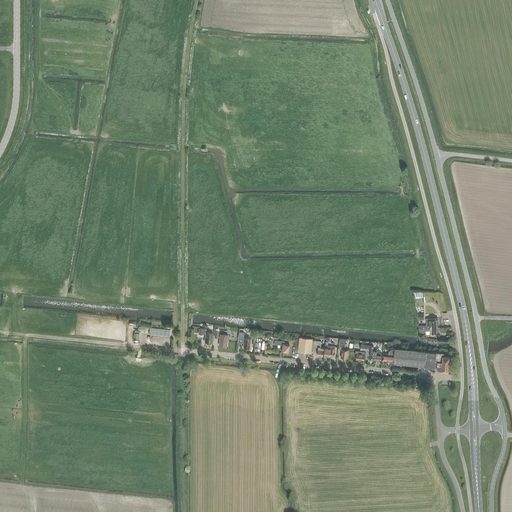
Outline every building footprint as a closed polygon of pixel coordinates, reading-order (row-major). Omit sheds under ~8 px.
[(426,318),(426,325),(419,326),(419,329),(438,327),(437,318),(426,318)] [(169,330),(149,328),(149,334),(169,336),(169,330)] [(205,334),(204,342),(212,343),(213,333),(206,332),(206,330),(199,329),(198,334),(204,334),(205,334)] [(239,332),(238,343),(243,343),(243,348),(250,348),(251,338),(243,338),(244,333),(239,332)] [(228,335),(220,334),(219,345),(226,346),(228,335)] [(298,351),(307,352),(311,352),(312,339),(299,337),(298,351)] [(347,358),(348,350),(345,349),(345,343),(346,339),(339,339),(339,343),(338,349),(341,349),(341,352),(342,352),(341,357),(344,358),(346,358),(347,358)] [(289,352),(289,345),(284,344),(284,341),(275,340),(274,344),(283,345),(282,351),(289,352)] [(323,356),(324,348),(320,347),(321,341),(314,340),(314,343),(313,352),(318,353),(317,355),(322,356),(323,356)] [(334,356),(335,347),(328,346),(328,341),(325,341),(324,356),(326,356),(330,357),(330,356),(330,355),(334,356)] [(373,346),(372,346),(370,345),(369,352),(369,354),(371,354),(370,359),(376,360),(377,351),(377,350),(373,349),(373,346)] [(448,371),(449,356),(443,356),(443,353),(426,351),(394,348),(393,363),(425,367),(437,368),(438,370),(448,371)] [(388,353),(388,354),(382,353),(382,355),(381,360),(393,361),(394,349),(393,349),(392,349),(391,350),(390,350),(389,351),(388,353)] [(364,360),(365,352),(364,352),(355,351),(355,353),(357,353),(356,359),(360,360),(361,360),(363,360),(364,360)]
